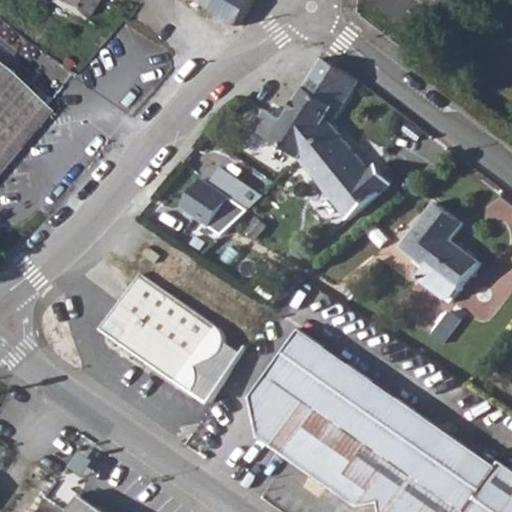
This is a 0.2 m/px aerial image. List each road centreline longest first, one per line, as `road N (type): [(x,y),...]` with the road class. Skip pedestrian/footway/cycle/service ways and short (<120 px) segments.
road 1 (residential): [(310,21),(226,74),(126,186),(0,300)]
road 2 (residential): [(234,511),(0,349)]
road 3 (residential): [(310,21),(511,173)]
